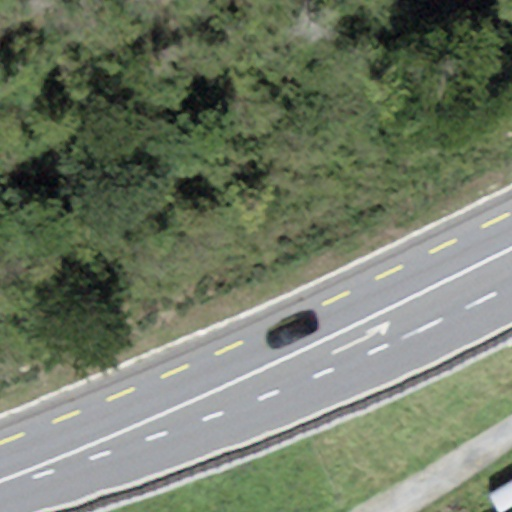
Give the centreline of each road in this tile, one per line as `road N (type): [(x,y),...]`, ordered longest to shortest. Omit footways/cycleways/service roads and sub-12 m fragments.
road 1 (primary): [(511,260),(198,409),(0,483)]
road 2 (track): [(380,511),(511,430)]
